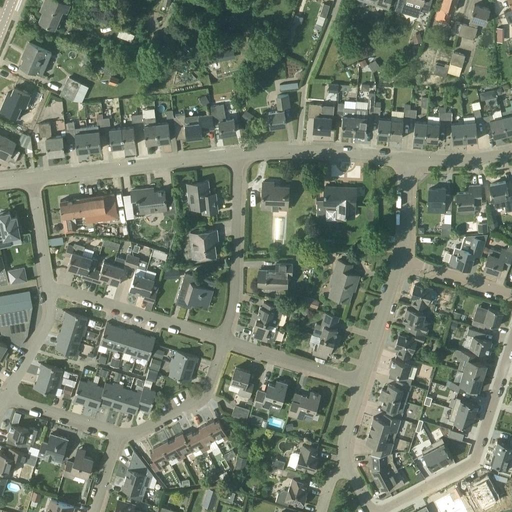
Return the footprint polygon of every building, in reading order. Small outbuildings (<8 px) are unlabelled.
[(71,4),(61,0),(44,0),(43,4),(45,6),(39,21),(55,28),(63,9),(67,11),(71,4)] [(361,0),(388,9),(390,3),(390,0),(361,0)] [(421,9),(428,12),(431,0),(398,0),(395,10),(418,17),(421,9)] [(454,11),(456,5),(457,0),(442,0),(440,11),(438,10),(433,25),(444,28),(446,23),(448,23),(452,10),(454,11)] [(330,5),(324,3),(318,19),(322,21),(324,16),(326,17),(330,5)] [(485,24),(487,18),(490,9),(474,4),(468,24),(461,22),(458,34),(474,39),(478,27),(477,27),(478,22),(485,24)] [(458,34),(461,22),(455,20),(451,32),(458,34)] [(252,42),(256,29),(247,26),(243,39),(252,42)] [(132,40),(135,33),(120,27),(117,34),(132,40)] [(364,34),(368,42),(381,36),(377,28),(364,34)] [(422,40),(420,34),(412,37),(414,43),(422,40)] [(46,49),(38,46),(29,42),(26,50),(28,51),(21,66),(36,72),(37,72),(42,74),(52,52),(46,50),(46,49)] [(210,52),(212,63),(236,59),(234,48),(210,52)] [(454,51),(450,63),(462,66),(465,54),(454,51)] [(380,67),(375,60),(368,64),(373,72),(380,67)] [(446,76),(448,67),(436,64),(433,72),(446,76)] [(117,86),(119,78),(111,75),(109,83),(117,86)] [(81,82),(68,76),(60,95),(73,100),(81,82)] [(296,79),(279,82),(281,91),(298,88),(296,79)] [(338,92),(339,83),(329,82),(329,91),(338,92)] [(31,95),(23,91),(14,88),(11,94),(8,92),(1,109),(17,116),(21,105),(26,107),(31,95)] [(357,90),(356,102),(365,102),(366,91),(357,90)] [(496,98),(495,90),(480,93),(481,101),(496,98)] [(286,124),(283,107),(291,105),(289,92),(275,94),(277,107),(278,107),(279,110),(268,111),(270,126),(286,124)] [(199,98),(203,106),(209,102),(205,95),(199,98)] [(511,99),(510,100),(511,105),(505,107),(506,111),(501,112),(507,134),(511,132),(511,99)] [(472,103),(475,117),(481,116),(479,108),(481,108),(479,101),(472,103)] [(344,107),(344,102),(338,102),(338,110),(343,110),(341,133),(353,134),(354,115),(355,115),(356,108),(344,107)] [(333,119),(334,106),(309,103),(308,116),(315,116),(314,130),(330,132),(331,118),(333,119)] [(236,132),(233,117),(226,119),(224,105),(217,106),(217,105),(211,106),(212,114),(212,116),(214,126),(220,126),(221,134),(236,132)] [(156,122),(154,108),(142,109),(142,107),(137,108),(138,114),(139,121),(143,121),(146,143),(158,142),(156,122)] [(367,120),(367,113),(367,109),(356,108),(355,115),(354,115),(353,134),(366,135),(367,120)] [(490,120),(491,127),(494,137),(507,134),(501,112),(502,117),(494,119),(493,114),(483,116),(484,122),(490,120)] [(212,114),(198,115),(198,116),(185,118),(185,113),(175,114),(175,116),(174,116),(176,137),(187,136),(187,138),(202,136),(201,128),(214,126),(212,116),(212,114)] [(477,139),(476,120),(475,120),(474,115),(464,117),(464,121),(463,121),(465,140),(477,139)] [(389,137),(391,118),(379,117),(377,136),(389,137)] [(104,125),(103,118),(97,119),(96,119),(97,125),(86,126),(89,150),(101,148),(99,126),(104,126),(104,125)] [(402,138),(403,119),(391,118),(389,137),(402,138)] [(425,140),(427,121),(415,120),(413,139),(425,140)] [(77,151),(89,150),(86,126),(80,127),(75,128),(74,121),(67,122),(67,123),(65,123),(67,142),(76,141),(77,151)] [(171,140),(169,130),(168,121),(156,122),(158,142),(171,140)] [(438,141),(439,122),(427,121),(425,140),(438,141)] [(453,142),(465,140),(463,121),(451,123),(453,142)] [(64,153),(62,134),(51,136),(50,123),(49,123),(49,122),(38,123),(40,137),(46,136),(48,154),(64,153)] [(136,144),(135,134),(134,125),(121,127),(124,146),(136,144)] [(111,147),(124,146),(121,127),(109,128),(111,147)] [(0,155),(15,162),(19,153),(20,151),(13,148),(16,140),(0,133),(0,153),(1,153),(0,154),(0,155)] [(216,192),(209,193),(208,181),(187,183),(190,208),(201,207),(202,213),(218,211),(216,197),(217,197),(216,192)] [(287,209),(288,197),(288,187),(274,186),(274,182),(263,181),(262,207),(287,209)] [(511,194),(508,196),(507,191),(505,181),(490,184),(495,207),(504,205),(506,211),(511,209),(511,194)] [(481,204),(481,195),(480,185),(469,186),(469,192),(457,193),(458,214),(475,213),(475,204),(481,204)] [(336,216),(344,216),(354,217),(355,205),(356,187),(348,187),(348,188),(325,187),(326,186),(325,186),(324,200),(316,199),(316,222),(326,222),(327,208),(336,209),(336,216)] [(451,213),(452,194),(445,194),(445,187),(441,187),(441,189),(429,188),(428,211),(445,211),(445,213),(451,213)] [(164,190),(148,192),(148,188),(131,190),(132,200),(138,199),(140,215),(164,212),(164,215),(177,213),(175,195),(165,196),(164,190)] [(75,225),(118,219),(114,192),(60,200),(65,231),(75,230),(75,225)] [(11,219),(11,216),(10,211),(7,211),(7,210),(1,211),(1,213),(0,213),(0,221),(0,223),(0,222),(0,229),(1,229),(3,238),(0,238),(0,247),(12,245),(10,237),(20,235),(20,233),(21,233),(20,226),(19,226),(17,217),(12,218),(11,219)] [(275,237),(285,237),(285,218),(276,218),(275,237)] [(499,229),(497,221),(490,223),(491,231),(499,229)] [(487,222),(477,223),(478,232),(488,232),(487,222)] [(450,235),(451,223),(445,223),(442,223),(442,228),(442,235),(450,235)] [(115,235),(116,228),(103,226),(102,233),(115,235)] [(192,258),(216,255),(214,237),(217,237),(217,229),(190,232),(192,258)] [(481,257),(484,246),(486,239),(488,233),(477,234),(477,236),(474,235),(470,250),(460,247),(458,254),(453,253),(452,254),(450,262),(470,269),(474,255),(481,257)] [(50,238),(51,244),(52,245),(63,243),(62,236),(50,238)] [(103,245),(109,247),(111,240),(105,238),(103,245)] [(316,252),(324,252),(323,238),(315,239),(316,252)] [(508,269),(511,259),(511,257),(511,241),(511,242),(509,242),(508,246),(507,246),(506,248),(502,247),(500,251),(490,248),(483,269),(499,274),(501,266),(508,269)] [(77,272),(82,253),(84,246),(75,243),(74,246),(68,244),(65,255),(71,257),(67,269),(77,272)] [(92,257),(92,256),(82,253),(77,272),(86,275),(85,278),(92,280),(95,269),(96,267),(98,258),(92,257)] [(114,264),(114,263),(108,282),(118,285),(124,265),(129,267),(133,255),(127,253),(126,259),(116,256),(116,257),(114,264)] [(0,285),(9,283),(4,267),(1,255),(0,255),(0,285)] [(139,293),(146,270),(136,267),(139,257),(133,255),(129,267),(136,269),(129,290),(139,293)] [(98,278),(108,282),(114,263),(103,260),(100,270),(95,269),(92,280),(97,282),(98,278)] [(312,260),(304,260),(303,268),(312,268),(312,260)] [(352,264),(344,262),(337,260),(330,282),(332,283),(329,295),(348,301),(353,286),(355,287),(359,275),(350,273),(352,264)] [(258,287),(287,289),(288,275),(293,275),(294,262),(276,262),(275,270),(259,269),(258,287)] [(11,283),(27,280),(24,267),(8,270),(11,283)] [(154,301),(160,280),(153,278),(155,272),(146,270),(139,293),(149,296),(148,299),(154,301)] [(208,306),(213,289),(216,282),(185,273),(176,302),(187,306),(188,300),(208,306)] [(436,289),(432,288),(424,285),(424,287),(414,284),(410,297),(413,298),(411,304),(433,310),(433,309),(434,305),(435,304),(428,302),(430,296),(433,298),(436,296),(437,292),(436,289)] [(0,311),(32,306),(30,290),(0,294),(0,311)] [(316,308),(319,301),(306,296),(304,304),(316,308)] [(278,306),(273,304),(264,301),(262,307),(260,306),(258,312),(254,311),(251,317),(278,325),(282,310),(278,308),(278,306)] [(300,311),(305,315),(310,309),(305,305),(300,311)] [(489,307),(488,308),(477,305),(472,324),(484,327),(486,322),(498,326),(502,312),(489,307)] [(20,316),(31,320),(32,306),(22,308),(20,316)] [(22,308),(0,311),(0,318),(1,319),(17,323),(22,308)] [(426,314),(416,311),(407,308),(403,321),(407,322),(405,327),(417,331),(426,334),(427,334),(431,322),(424,320),(426,314)] [(84,325),(87,317),(65,311),(64,315),(66,316),(63,323),(86,331),(87,329),(90,330),(91,327),(84,325)] [(335,328),(337,322),(339,316),(324,311),(321,324),(324,325),(320,336),(339,342),(340,336),(336,334),(338,329),(335,328)] [(461,313),(454,311),(452,317),(462,321),(463,316),(460,315),(461,313)] [(17,322),(30,327),(31,320),(20,316),(17,322)] [(276,329),(278,325),(251,317),(250,323),(254,324),(252,330),(255,331),(253,336),(267,341),(267,340),(272,342),(274,338),(275,339),(278,330),(276,329)] [(17,323),(1,319),(0,321),(0,331),(9,338),(17,323)] [(456,329),(458,322),(451,320),(449,327),(456,329)] [(14,329),(29,335),(30,327),(17,322),(17,323),(14,329)] [(111,325),(111,323),(107,322),(100,343),(108,346),(107,348),(111,349),(118,327),(111,325)] [(84,336),(86,331),(63,323),(61,331),(59,331),(58,335),(79,342),(81,335),(84,336)] [(124,351),(131,329),(127,328),(126,330),(118,327),(111,349),(116,351),(117,349),(124,351)] [(492,341),(483,339),(481,338),(483,332),(469,328),(467,334),(473,335),(469,347),(489,354),(491,347),(490,347),(492,341)] [(9,338),(22,346),(29,335),(14,329),(9,338)] [(136,357),(143,335),(135,332),(135,331),(131,329),(124,351),(132,354),(131,356),(136,357)] [(423,342),(426,334),(417,331),(415,336),(409,334),(408,336),(399,334),(395,347),(398,348),(396,354),(411,358),(416,340),(423,342)] [(0,340),(0,339),(3,335),(0,333),(0,353),(5,357),(8,352),(4,350),(7,344),(0,340)] [(77,348),(79,342),(58,335),(57,339),(58,340),(55,348),(78,355),(79,349),(77,348)] [(151,336),(150,337),(143,335),(136,357),(141,359),(142,356),(149,358),(155,337),(151,336)] [(337,348),(339,342),(320,336),(318,344),(315,343),(312,353),(327,357),(328,352),(330,352),(332,347),(337,348)] [(160,357),(163,350),(155,347),(153,355),(160,357)] [(458,369),(463,371),(482,377),(486,364),(476,361),(478,355),(458,349),(455,358),(461,360),(458,369)] [(170,362),(193,369),(195,361),(197,361),(198,357),(177,350),(174,358),(172,357),(170,362)] [(105,363),(107,357),(100,355),(98,361),(105,363)] [(152,357),(150,366),(157,368),(160,360),(152,357)] [(119,361),(112,359),(110,365),(117,367),(119,361)] [(412,365),(401,362),(391,359),(389,365),(391,366),(389,371),(399,374),(398,380),(408,383),(411,384),(410,384),(412,377),(408,376),(412,365)] [(140,371),(143,365),(136,362),(134,369),(140,371)] [(190,376),(193,369),(170,362),(169,367),(171,367),(169,375),(191,381),(192,377),(190,376)] [(63,369),(50,366),(41,363),(39,367),(41,368),(39,376),(61,383),(63,377),(61,377),(63,369)] [(250,371),(240,368),(235,367),(231,381),(241,384),(238,393),(248,396),(246,402),(252,404),(254,397),(249,396),(253,384),(246,382),(250,371)] [(108,370),(101,368),(99,374),(106,377),(108,370)] [(149,368),(146,379),(155,381),(158,371),(149,368)] [(122,373),(116,371),(114,380),(119,381),(122,373)] [(465,391),(467,386),(478,389),(482,377),(463,371),(459,383),(451,380),(449,386),(465,391)] [(60,387),(61,383),(39,376),(36,383),(35,383),(33,387),(55,394),(57,387),(60,387)] [(136,385),(143,387),(145,380),(140,378),(138,378),(136,385)] [(86,404),(93,381),(88,380),(87,382),(79,380),(73,402),(77,403),(78,401),(86,404)] [(408,383),(398,380),(397,380),(395,386),(388,384),(386,390),(382,388),(381,393),(406,401),(410,391),(409,391),(411,384),(408,383)] [(104,387),(97,385),(98,383),(93,381),(86,404),(93,406),(93,408),(98,409),(99,403),(104,387)] [(112,406),(119,383),(113,381),(113,384),(106,381),(104,387),(99,403),(103,405),(104,403),(112,406)] [(280,404),(284,392),(287,383),(279,381),(278,385),(269,383),(266,392),(258,389),(253,404),(269,409),(271,402),(280,404)] [(123,411),(130,389),(123,387),(123,384),(119,383),(112,406),(119,408),(119,410),(123,411)] [(67,385),(65,393),(71,395),(73,387),(67,385)] [(149,413),(156,391),(148,388),(149,386),(144,385),(142,390),(143,391),(138,407),(145,410),(145,411),(149,413)] [(130,389),(123,411),(127,412),(128,411),(136,413),(138,407),(143,391),(142,390),(138,389),(137,391),(130,389)] [(312,418),(317,403),(320,393),(311,391),(309,396),(303,394),(300,402),(292,400),(288,414),(303,419),(312,418)] [(401,418),(406,401),(381,393),(379,398),(383,400),(382,406),(388,408),(386,414),(401,418)] [(455,397),(452,408),(474,415),(477,404),(455,397)] [(250,409),(235,404),(231,416),(246,421),(250,409)] [(470,426),(474,415),(452,408),(448,419),(470,426)] [(263,417),(251,413),(248,422),(261,425),(263,417)] [(401,419),(394,416),(384,413),(382,419),(373,417),(370,429),(395,437),(401,419)] [(229,438),(224,429),(219,420),(215,422),(214,420),(207,424),(217,444),(229,438)] [(30,427),(30,430),(10,423),(8,430),(9,430),(8,436),(18,439),(16,445),(29,449),(31,442),(33,443),(37,429),(30,427)] [(206,450),(217,444),(207,424),(199,427),(200,430),(197,432),(206,450)] [(390,452),(395,437),(370,429),(366,441),(374,443),(371,454),(392,452),(390,452)] [(450,429),(448,436),(462,440),(464,433),(450,429)] [(193,450),(185,435),(183,431),(175,436),(176,438),(173,440),(182,458),(186,456),(183,451),(191,447),(192,450),(193,450)] [(206,450),(197,432),(194,433),(193,431),(185,435),(193,450),(200,447),(203,452),(206,450)] [(61,459),(65,448),(67,438),(51,433),(48,443),(42,441),(38,455),(61,462),(62,460),(61,459)] [(497,439),(493,450),(511,456),(511,437),(509,436),(507,442),(497,439)] [(431,443),(442,463),(452,457),(441,437),(431,443)] [(182,458),(173,440),(169,442),(168,439),(160,443),(168,458),(176,455),(180,464),(184,462),(182,458)] [(150,451),(155,460),(156,462),(152,464),(156,471),(159,469),(162,475),(167,472),(162,462),(168,458),(160,443),(153,447),(154,449),(150,451)] [(431,469),(442,463),(431,443),(420,448),(431,469)] [(317,449),(308,446),(302,444),(299,452),(293,451),(291,453),(287,466),(295,468),(296,466),(313,471),(318,457),(315,456),(317,449)] [(246,457),(250,452),(245,446),(240,451),(246,457)] [(37,456),(27,453),(10,447),(8,455),(0,452),(0,469),(13,473),(17,459),(25,461),(26,457),(36,460),(37,456)] [(87,476),(93,458),(83,455),(85,450),(78,448),(74,461),(68,460),(63,475),(73,478),(75,472),(87,476)] [(153,474),(149,469),(144,463),(134,449),(129,465),(128,468),(125,479),(143,484),(149,486),(154,488),(156,482),(151,481),(153,474)] [(510,475),(511,467),(511,456),(493,450),(490,462),(499,465),(498,471),(510,475)] [(375,480),(397,469),(392,460),(393,456),(397,456),(397,452),(392,452),(371,454),(371,463),(374,469),(371,471),(375,480)] [(282,468),(283,462),(272,460),(272,463),(276,464),(275,466),(282,468)] [(387,493),(398,487),(405,483),(397,469),(375,480),(381,490),(384,488),(387,493)] [(219,479),(215,472),(210,475),(213,482),(219,479)] [(307,482),(297,479),(292,477),(287,490),(284,489),(278,492),(275,501),(288,505),(289,501),(303,505),(307,490),(304,489),(307,482)] [(140,494),(143,484),(125,479),(121,489),(128,491),(127,496),(142,501),(144,495),(140,494)] [(496,499),(486,481),(472,488),(482,506),(496,499)] [(207,486),(204,495),(215,499),(218,490),(207,486)] [(223,489),(220,498),(233,502),(235,492),(223,489)] [(38,501),(41,493),(34,491),(31,499),(38,501)] [(463,511),(455,497),(437,506),(440,511),(463,511)] [(71,511),(74,506),(64,503),(50,499),(45,511),(71,511)] [(136,504),(128,502),(118,499),(114,511),(145,511),(146,511),(134,508),(136,504)]
